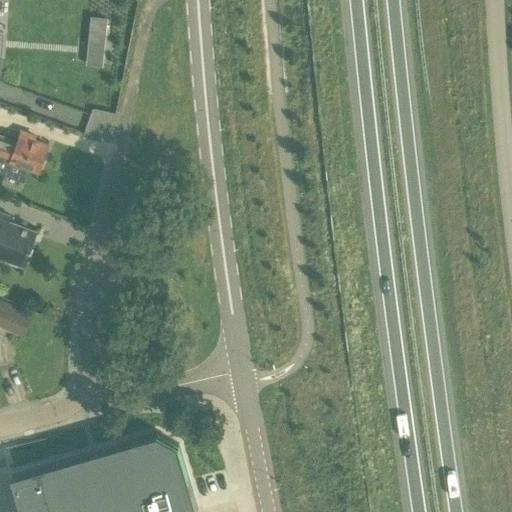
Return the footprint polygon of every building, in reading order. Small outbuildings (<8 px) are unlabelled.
[(91,15),(89,40),(105,41),(108,17),(91,15)] [(47,147),(32,141),(33,136),(21,132),(17,142),(0,135),(0,157),(38,171),(47,147)] [(31,248),(37,231),(9,220),(10,216),(0,211),(0,227),(1,228),(0,230),(0,259),(3,260),(6,260),(22,266),(29,248),(31,248)] [(0,325),(23,336),(33,313),(0,298),(0,325)] [(192,511),(192,508),(196,507),(177,443),(156,431),(10,473),(21,511),(192,511)]
